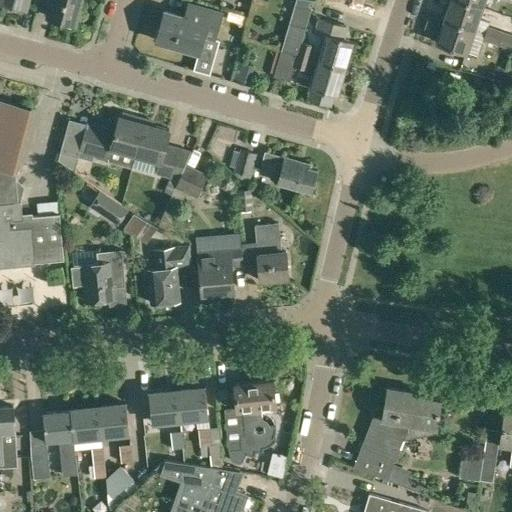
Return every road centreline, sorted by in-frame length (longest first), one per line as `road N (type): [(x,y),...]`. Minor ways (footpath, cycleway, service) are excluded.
road 1 (residential): [(325,320),(0,346)]
road 2 (residential): [(356,144),(105,69)]
road 3 (residential): [(288,511),(314,414),(325,320)]
road 4 (residential): [(511,348),(325,320)]
road 5 (residential): [(325,320),(356,144)]
road 6 (residential): [(356,144),(424,165),(511,147)]
road 7 (residential): [(356,144),(403,0)]
